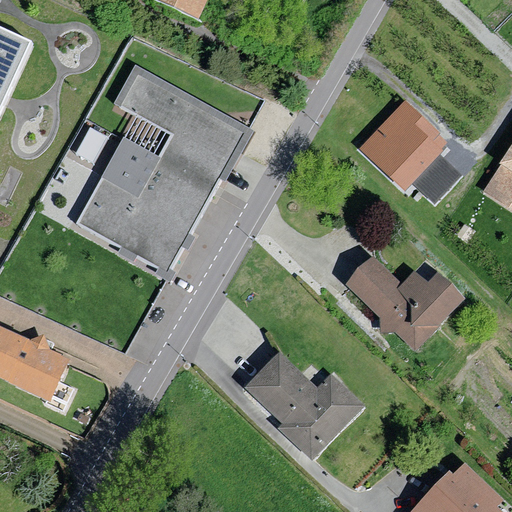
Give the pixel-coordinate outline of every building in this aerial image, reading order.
[(145,0),(145,1),(192,22),(202,0),(145,0)] [(0,114),(32,43),(0,27),(0,114)] [(132,76),(112,112),(166,137),(131,200),(96,181),(71,229),(162,281),(241,135),(132,76)] [(406,105),(363,149),(406,190),(443,152),(438,147),(444,141),(406,105)] [(97,161),(110,132),(92,125),(79,153),(97,161)] [(511,151),(485,192),(511,209),(511,151)] [(376,259),(350,286),(417,349),(465,298),(436,270),(425,281),(413,269),(400,282),(376,259)] [(0,330),(0,374),(48,397),(66,359),(49,351),(43,337),(30,344),(0,330)] [(283,354),(249,389),(287,425),(282,430),(312,459),(365,405),(333,375),(319,389),(283,354)] [(461,462),(416,511),(418,511),(505,511),(496,502),(500,498),(461,462)]
